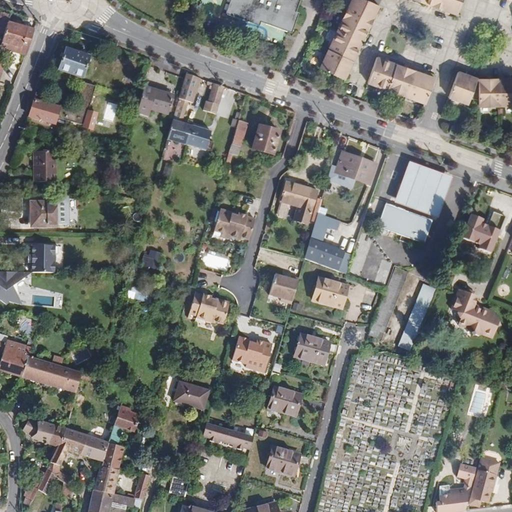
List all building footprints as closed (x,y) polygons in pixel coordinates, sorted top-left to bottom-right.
[(230,0),(226,13),(260,25),(261,22),(292,33),(299,12),(296,11),(300,0),(230,0)] [(379,6),(367,0),(351,0),(346,12),(371,24),(379,6)] [(440,0),(438,8),(457,15),(462,0),(440,0)] [(8,21),(10,14),(1,12),(1,13),(0,16),(0,31),(4,33),(8,21)] [(371,24),(346,12),(337,31),(362,43),(371,24)] [(29,49),(34,29),(8,21),(4,33),(0,47),(7,49),(22,53),(23,47),(29,49)] [(362,43),(337,31),(328,50),(353,61),(362,43)] [(89,57),(66,49),(59,70),(82,78),(89,57)] [(344,80),(353,61),(328,50),(319,68),(344,80)] [(368,83),(387,90),(396,64),(377,57),(368,83)] [(387,90),(406,97),(415,71),(396,64),(387,90)] [(406,97),(425,104),(435,78),(415,71),(406,97)] [(458,72),(449,97),(468,104),(470,100),(473,92),(477,79),(458,72)] [(186,74),(179,99),(173,120),(182,123),(188,101),(191,102),(198,77),(186,74)] [(511,78),(499,79),(499,106),(511,105),(511,78)] [(473,92),(470,100),(478,101),(478,79),(477,79),(473,92)] [(478,101),(478,106),(499,106),(499,79),(478,79),(478,101)] [(212,89),(208,102),(206,101),(203,111),(216,115),(219,105),(218,105),(224,87),(213,83),(208,81),(207,82),(207,85),(210,86),(209,89),(212,89)] [(59,107),(34,100),(29,117),(55,125),(57,118),(84,126),(84,127),(92,130),(97,114),(88,112),(96,86),(82,83),(75,109),(60,105),(59,107)] [(173,95),(144,86),(137,113),(148,117),(151,110),(167,115),(173,95)] [(230,126),(236,128),(231,145),(241,147),(248,123),(238,120),(235,119),(233,119),(230,126)] [(167,140),(187,145),(192,126),(182,123),(173,120),(167,140)] [(192,126),(187,145),(206,151),(211,132),(192,126)] [(259,126),(252,149),(273,155),(280,132),(259,126)] [(241,148),(241,147),(231,145),(229,153),(233,154),(238,156),(241,148)] [(55,152),(34,152),(34,183),(56,182),(55,152)] [(342,152),(335,173),(330,171),(328,177),(334,179),(333,182),(351,188),(352,186),(354,180),(369,185),(376,165),(342,152)] [(394,203),(417,211),(437,219),(452,178),(432,171),(409,162),(394,203)] [(161,177),(168,179),(173,165),(165,163),(161,177)] [(318,191),(287,182),(281,202),(298,207),(294,221),(308,225),(318,191)] [(345,275),(352,255),(322,245),(326,229),(335,232),(337,223),(329,221),(330,218),(327,217),(335,190),(326,187),(322,200),(318,215),(315,223),(305,260),(345,275)] [(56,202),(57,223),(67,224),(68,195),(50,195),(51,202),(56,202)] [(318,215),(322,200),(318,199),(314,214),(318,215)] [(37,211),(37,227),(57,227),(57,223),(56,202),(51,202),(31,202),(31,211),(37,211)] [(511,211),(491,203),(480,229),(502,237),(511,211)] [(399,241),(405,243),(409,244),(411,239),(424,244),(432,221),(415,215),(385,204),(377,227),(400,236),(399,241)] [(230,212),(221,210),(215,231),(223,234),(222,234),(224,237),(229,238),(231,237),(241,240),(241,238),(250,240),(255,219),(247,217),(247,216),(238,214),(238,216),(232,215),(230,212)] [(145,221),(155,224),(158,213),(148,211),(145,221)] [(32,273),(56,273),(56,255),(60,255),(60,247),(56,247),(56,246),(32,245),(32,255),(30,255),(30,263),(32,263),(32,273)] [(381,340),(408,273),(395,268),(369,335),(381,340)] [(31,273),(0,272),(0,300),(6,305),(9,302),(22,305),(12,286),(31,273)] [(281,302),(291,305),(299,280),(292,278),(291,280),(276,276),(270,296),(281,299),(281,302)] [(348,287),(318,279),(312,301),(341,309),(348,287)] [(412,351),(436,291),(423,285),(399,346),(412,351)] [(469,333),(479,311),(473,309),(474,306),(477,298),(458,291),(451,311),(454,312),(453,314),(457,322),(459,323),(458,326),(466,329),(468,333),(469,333)] [(203,296),(195,294),(189,314),(197,317),(196,318),(215,324),(216,322),(223,324),(230,303),(220,300),(218,302),(211,300),(212,298),(203,295),(203,296)] [(292,310),(300,312),(302,305),(294,302),(292,310)] [(481,312),(479,311),(469,333),(471,334),(472,337),(476,336),(479,337),(483,335),(491,338),(494,329),(501,325),(495,314),(492,312),(489,314),(488,311),(485,310),(481,312)] [(330,343),(301,335),(294,357),(324,365),(330,343)] [(250,343),(250,340),(239,337),(233,360),(247,364),(246,367),(264,373),(272,345),(257,341),(257,342),(256,344),(250,343)] [(0,370),(23,377),(28,358),(24,356),(27,346),(6,340),(6,343),(3,352),(0,361),(0,370)] [(79,379),(81,373),(28,358),(23,377),(62,389),(76,393),(79,379)] [(81,373),(79,379),(90,382),(93,374),(82,371),(81,373)] [(511,376),(504,374),(502,380),(509,382),(511,376)] [(179,383),(174,401),(203,409),(208,391),(179,383)] [(301,396),(274,388),(268,409),(295,416),(301,396)] [(128,414),(129,411),(130,408),(121,405),(119,410),(128,414)] [(100,466),(118,470),(124,447),(117,446),(122,428),(134,433),(140,415),(129,411),(128,414),(119,410),(114,426),(108,443),(102,461),(100,466)] [(47,444),(54,426),(42,422),(39,422),(36,423),(35,426),(26,422),(22,430),(31,436),(31,437),(37,441),(47,444)] [(242,447),(250,450),(253,437),(206,424),(203,436),(211,439),(210,442),(241,450),(242,447)] [(58,448),(66,429),(54,426),(47,444),(58,448)] [(66,449),(102,461),(108,443),(66,429),(58,448),(51,462),(59,466),(66,449)] [(258,436),(267,439),(268,433),(259,430),(258,436)] [(300,455),(272,447),(267,469),(294,476),(300,455)] [(495,476),(496,476),(499,463),(481,459),(469,504),(479,507),(481,501),(488,503),(491,491),(495,476)] [(56,476),(59,466),(51,462),(47,470),(52,473),(56,476)] [(464,489),(450,491),(449,486),(439,487),(439,497),(439,503),(436,504),(436,511),(455,511),(465,511),(476,469),(460,465),(457,476),(467,479),(464,489)] [(112,494),(118,470),(100,466),(93,489),(112,494)] [(56,476),(52,473),(47,470),(45,474),(39,486),(38,489),(38,490),(47,494),(51,486),(56,476)] [(64,470),(58,478),(63,482),(80,495),(81,484),(64,470)] [(39,486),(45,474),(39,471),(33,483),(39,486)] [(146,491),(149,478),(140,475),(136,488),(146,491)] [(168,495),(184,500),(190,481),(173,477),(168,495)] [(62,494),(79,507),(80,495),(63,482),(62,494)] [(30,506),(38,490),(38,489),(29,484),(23,495),(26,497),(23,504),(30,506)] [(144,496),(146,491),(136,488),(134,493),(144,496)] [(133,507),(135,499),(133,498),(112,494),(93,489),(87,511),(108,511),(111,502),(127,506),(133,507)] [(141,509),(143,501),(135,499),(133,507),(141,509)] [(111,502),(108,511),(125,511),(127,506),(111,502)] [(277,511),(275,503),(246,511),(245,511),(277,511)]
